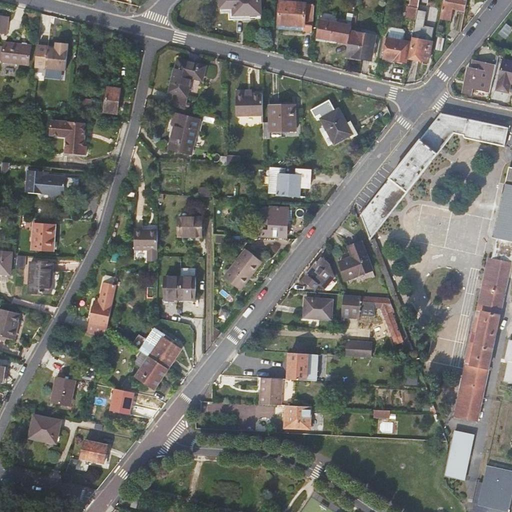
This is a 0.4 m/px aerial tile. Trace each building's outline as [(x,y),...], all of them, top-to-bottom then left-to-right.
[(261,15),(260,0),(221,0),(222,10),(235,9),(236,22),(252,21),(252,16),(261,15)] [(406,16),(416,19),(418,9),(419,0),(410,0),(410,7),(408,7),(406,16)] [(428,0),(419,0),(418,9),(416,19),(425,20),(428,0)] [(467,0),(444,0),(441,18),(450,20),(452,8),(465,11),(467,0)] [(278,29),(297,30),(299,3),(299,2),(280,1),(278,29)] [(313,4),(299,3),(297,30),(311,31),(313,4)] [(426,25),(435,26),(437,13),(427,11),(426,25)] [(0,31),(8,33),(10,16),(0,13),(0,31)] [(351,26),(319,20),(316,38),(327,40),(348,44),(350,32),(351,26)] [(374,37),(350,32),(348,44),(346,55),(370,59),(374,37)] [(415,32),(414,39),(424,40),(431,42),(432,35),(425,34),(415,32)] [(388,37),(386,45),(386,49),(384,58),(406,62),(410,42),(388,37)] [(443,50),(445,38),(438,37),(437,49),(443,50)] [(427,62),(431,42),(424,40),(414,39),(410,59),(427,62)] [(36,44),(34,66),(65,70),(68,43),(55,41),(54,46),(54,48),(49,47),(47,45),(36,44)] [(30,46),(4,43),(3,48),(0,47),(0,60),(2,60),(28,63),(30,46)] [(177,57),(166,104),(185,109),(194,74),(203,76),(206,65),(177,57)] [(511,61),(504,60),(498,88),(509,91),(510,84),(511,84),(511,61)] [(473,88),(491,91),(496,66),(479,63),(473,62),(472,69),(468,68),(466,77),(468,78),(465,93),(472,94),(473,88)] [(121,89),(109,87),(105,111),(117,112),(121,89)] [(246,96),(245,93),(237,93),(238,115),(263,115),(263,96),(246,96)] [(93,100),(84,99),(83,108),(91,109),(93,100)] [(269,105),(269,121),(270,131),(296,131),(295,105),(269,105)] [(347,123),(339,109),(321,119),(335,145),(351,136),(352,138),(359,134),(351,120),(347,123)] [(200,119),(173,112),(171,123),(176,124),(170,148),(191,153),(200,119)] [(442,112),(362,215),(370,238),(454,131),(464,133),(464,135),(465,136),(467,137),(505,145),(509,127),(442,112)] [(51,122),(50,122),(49,135),(66,136),(65,152),(84,154),(85,146),(83,146),(84,136),(82,135),(83,124),(60,122),(51,122)] [(236,157),(226,156),(226,164),(240,165),(240,161),(236,161),(236,157)] [(300,196),(301,183),(310,184),(311,175),(285,174),(285,167),(270,167),(269,192),(278,193),(278,194),(300,196)] [(489,257),(473,331),(477,332),(475,342),(471,341),(455,415),(477,420),(482,396),(511,262),(511,167),(509,167),(494,236),(496,237),(492,257),(489,257)] [(46,170),(28,169),(27,190),(52,192),(57,198),(62,193),(65,193),(65,188),(79,189),(80,175),(46,173),(46,170)] [(305,189),(310,184),(301,183),(300,196),(305,196),(305,189)] [(202,187),(202,196),(214,197),(215,188),(202,187)] [(262,229),(262,236),(284,237),(284,231),(286,231),(286,219),(291,219),(291,209),(263,207),(263,212),(266,212),(265,229),(262,229)] [(201,217),(180,216),(180,235),(201,235),(201,217)] [(64,224),(43,222),(41,250),(62,252),(64,224)] [(134,249),(158,248),(158,228),(134,228),(134,249)] [(231,242),(232,234),(214,233),(214,262),(218,262),(218,241),(231,242)] [(361,242),(348,247),(352,257),(340,262),(348,284),(374,274),(361,242)] [(264,261),(247,247),(225,276),(241,289),(264,261)] [(13,254),(0,252),(0,274),(11,275),(13,254)] [(27,256),(19,255),(18,266),(26,267),(27,256)] [(329,263),(322,257),(318,262),(317,262),(307,274),(308,275),(304,280),(313,288),(316,288),(318,286),(318,283),(324,287),(334,274),(329,263)] [(53,264),(32,262),(29,293),(51,295),(53,264)] [(196,277),(165,276),(165,299),(196,299),(196,277)] [(89,323),(108,327),(112,307),(117,283),(105,281),(100,301),(94,300),(89,323)] [(392,314),(395,313),(389,297),(346,294),(343,293),(343,303),(341,313),(360,315),(374,316),(375,307),(381,307),(396,344),(403,340),(392,314)] [(331,299),(306,297),(305,315),(330,317),(331,299)] [(20,312),(0,307),(0,334),(2,335),(14,338),(20,312)] [(155,329),(141,350),(142,350),(169,368),(181,350),(163,337),(164,335),(155,329)] [(343,341),(342,355),(372,357),(373,343),(343,341)] [(155,388),(169,368),(142,350),(134,362),(142,367),(133,380),(144,387),(147,383),(155,388)] [(315,381),(315,366),(308,366),(309,353),(290,352),(288,379),(315,381)] [(74,381),(57,377),(52,401),(70,404),(74,381)] [(281,379),(260,378),(258,403),(279,404),(281,379)] [(309,428),(310,406),(291,405),(290,417),(286,417),(285,426),(309,428)] [(60,421),(35,415),(31,436),(55,441),(60,421)] [(465,479),(474,434),(456,431),(447,475),(465,479)] [(109,445),(86,440),(82,457),(105,462),(109,445)] [(508,511),(511,497),(511,471),(486,467),(483,483),(478,482),(472,511),(508,511)] [(138,498),(131,496),(129,507),(135,508),(138,498)]
